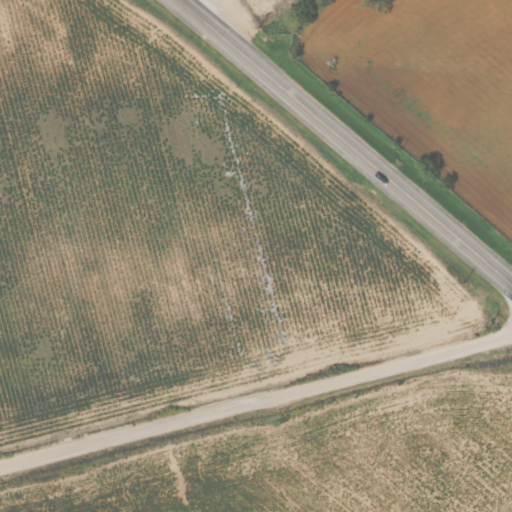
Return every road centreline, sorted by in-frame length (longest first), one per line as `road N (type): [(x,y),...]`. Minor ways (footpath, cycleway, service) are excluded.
road 1 (residential): [(0,461),(511,330)]
road 2 (primary): [(511,287),(170,0)]
